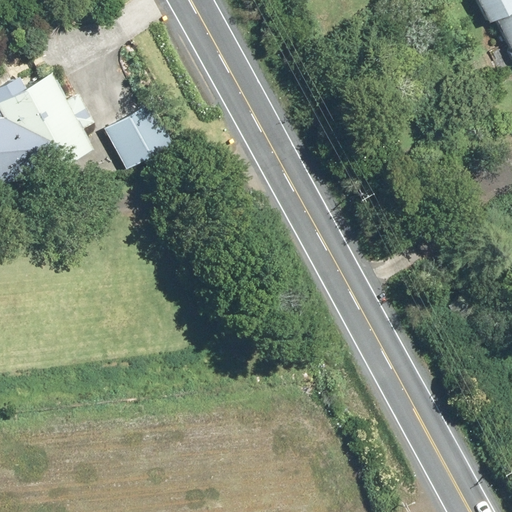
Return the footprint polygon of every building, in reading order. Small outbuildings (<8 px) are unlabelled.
[(511,0),(466,0),(479,22),(485,19),(500,45),(511,67),(511,66),(511,0)] [(365,22),(354,16),(344,22),(344,35),(354,41),(365,34),(365,22)] [(0,178),(27,176),(83,143),(72,125),(84,117),(67,89),(57,95),(39,65),(17,78),(13,81),(7,71),(0,74),(0,178)] [(163,148),(142,111),(103,133),(124,170),(163,148)] [(452,300),(471,333),(492,322),(473,288),(452,300)]
